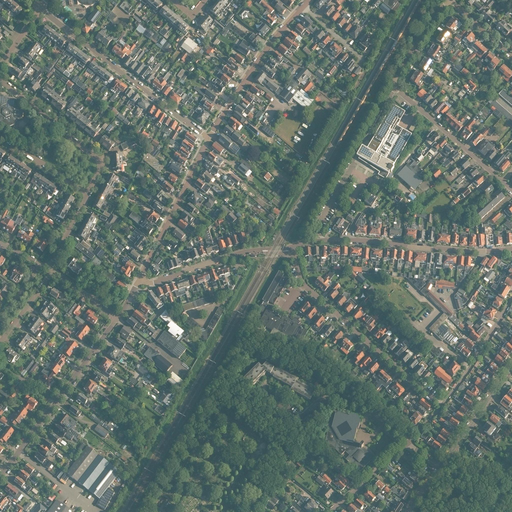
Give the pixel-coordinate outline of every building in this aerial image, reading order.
[(9,8),(14,2),(11,0),(7,0),(0,8),(0,10),(1,11),(6,5),(9,8)] [(157,0),(152,6),(154,8),(153,11),(156,13),(158,11),(157,10),(162,4),(157,0)] [(229,3),(225,0),(218,0),(218,1),(225,8),(228,10),(230,9),(227,6),(229,3)] [(261,17),(265,20),(271,25),(275,21),(274,20),(275,17),(273,15),(271,13),(273,10),(262,0),(257,0),(254,3),(257,6),(259,4),(266,10),(264,13),(262,15),(261,17)] [(275,2),(273,4),(272,5),(282,14),(286,10),(281,6),(283,4),(278,0),(275,0),(275,1),(275,2)] [(317,0),(314,4),(319,9),(325,2),(327,4),(330,0),(317,0)] [(380,0),(385,4),(394,11),(398,7),(400,4),(395,0),(380,0)] [(473,0),(465,0),(465,1),(470,6),(472,3),(479,8),(476,10),(479,12),(483,8),(481,6),(476,2),(473,0)] [(223,10),(225,8),(218,1),(214,6),(223,13),(225,15),(226,13),(223,10)] [(14,2),(9,8),(6,11),(8,12),(11,9),(14,12),(17,14),(22,9),(19,6),(14,2)] [(382,3),(379,8),(387,14),(390,10),(382,3)] [(324,13),(329,17),(335,9),(330,5),(324,13)] [(330,18),(332,20),(333,21),(334,21),(335,22),(339,16),(337,14),(341,8),(338,5),(335,9),(334,11),(335,12),(330,18)] [(223,13),(214,6),(210,10),(217,17),(220,14),(221,15),(223,13)] [(159,13),(164,17),(170,11),(165,7),(159,13)] [(249,12),(243,7),(236,15),(242,19),(249,12)] [(485,20),(490,15),(492,12),(493,11),(491,9),(489,11),(486,8),(485,10),(480,15),(485,20)] [(87,19),(88,20),(81,30),(86,34),(90,28),(89,28),(93,23),(94,24),(101,14),(95,9),(87,19)] [(170,11),(164,17),(169,21),(174,15),(170,11)] [(490,24),(494,19),(496,17),(492,12),(490,15),(485,20),(490,24)] [(341,27),(341,28),(346,22),(343,20),(346,16),(344,14),(337,24),(339,26),(339,27),(340,27),(341,27)] [(174,15),(169,21),(174,25),(178,19),(179,19),(174,15)] [(202,20),(210,27),(211,27),(214,23),(213,22),(212,21),(213,21),(206,15),(204,18),(203,17),(201,19),(202,20)] [(303,20),(301,21),(303,23),(302,24),(306,28),(305,28),(314,36),(320,30),(316,26),(313,29),(310,26),(309,26),(311,23),(312,23),(306,17),(305,17),(305,18),(304,18),(303,19),(303,20)] [(452,17),(449,22),(455,27),(457,28),(461,24),(452,17)] [(179,19),(178,19),(174,25),(178,29),(184,23),(179,19)] [(348,24),(343,30),(344,30),(344,31),(345,32),(346,31),(348,33),(355,23),(356,22),(357,23),(359,21),(356,19),(354,22),(350,26),(348,24)] [(210,27),(202,20),(198,25),(200,27),(198,30),(203,35),(205,34),(207,32),(205,30),(206,31),(210,27)] [(215,20),(213,22),(214,23),(222,30),(224,28),(222,26),(215,20)] [(502,20),(500,22),(496,27),(501,31),(505,26),(507,24),(502,20)] [(262,33),(263,35),(269,29),(260,21),(258,24),(260,25),(256,29),(260,32),(262,33)] [(234,25),(230,22),(226,26),(231,29),(243,39),(246,34),(234,25)] [(455,27),(449,22),(445,27),(454,33),(455,31),(453,29),(455,27)] [(189,31),(188,31),(186,29),(189,27),(184,23),(178,29),(176,32),(180,35),(176,41),(177,42),(178,43),(185,35),(185,36),(189,31)] [(299,24),(297,27),(296,26),(295,27),(296,28),(295,29),(299,33),(298,35),(301,38),(303,36),(301,35),(303,32),(304,33),(305,33),(307,35),(309,33),(306,29),(303,27),(302,27),(299,24)] [(507,24),(505,26),(501,31),(505,36),(511,29),(507,24)] [(42,42),(47,35),(52,29),(47,25),(45,27),(42,25),(38,31),(38,32),(38,31),(43,35),(40,40),(42,42)] [(349,35),(350,35),(349,36),(352,38),(353,37),(355,39),(362,30),(356,26),(349,35)] [(96,38),(101,43),(107,36),(104,33),(106,30),(104,28),(96,38)] [(153,32),(148,28),(145,33),(150,37),(153,32)] [(52,39),(57,33),(52,29),(47,35),(49,37),(47,40),(50,42),(52,39)] [(315,36),(318,38),(316,40),(318,42),(324,34),(322,33),(322,32),(321,31),(320,31),(320,30),(315,36)] [(442,30),(439,35),(445,40),(447,37),(450,39),(451,37),(442,30)] [(289,35),(297,43),(301,38),(298,35),(297,36),(292,32),(291,32),(290,33),(290,34),(289,35)] [(462,40),(465,42),(464,44),(467,47),(469,45),(476,38),(474,36),(469,32),(468,34),(466,32),(463,36),(464,38),(462,40)] [(61,37),(57,33),(52,39),(56,43),(61,37)] [(260,40),(254,34),(251,37),(248,40),(255,45),(260,40)] [(369,45),(365,42),(368,38),(363,34),(359,39),(362,41),(358,46),(365,51),(367,48),(367,47),(369,45)] [(107,36),(101,43),(106,47),(114,37),(112,35),(109,38),(107,36)] [(374,44),(378,39),(373,35),(369,40),(374,44)] [(448,41),(445,40),(439,35),(436,40),(445,46),(448,41)] [(326,36),(321,41),(318,44),(321,47),(323,48),(330,40),(328,38),(328,37),(327,36),(326,36)] [(62,47),(66,41),(61,37),(56,43),(52,48),(54,49),(58,44),(62,47)] [(185,37),(180,44),(185,47),(190,41),(185,37)] [(292,45),(296,48),(297,46),(287,37),(286,39),(285,39),(283,41),(283,42),(290,48),(292,45)] [(112,51),(117,55),(121,49),(123,47),(123,46),(125,44),(120,40),(119,41),(118,41),(118,42),(115,45),(116,46),(112,51)] [(249,51),(250,50),(248,49),(250,45),(246,42),(243,40),(241,45),(239,48),(236,45),(234,48),(246,56),(248,53),(249,53),(250,51),(249,51)] [(167,50),(170,45),(166,41),(162,47),(167,50)] [(190,41),(185,47),(190,51),(195,45),(190,41)] [(475,53),(482,46),(477,41),(471,48),(473,50),(473,51),(474,52),(475,53)] [(45,48),(41,44),(38,42),(36,44),(33,42),(29,48),(38,54),(41,49),(44,50),(45,48)] [(204,43),(203,46),(212,53),(214,51),(204,43)] [(327,47),(323,52),(329,57),(333,52),(338,47),(338,46),(338,45),(337,44),(336,44),(334,43),(329,48),(327,47)] [(71,53),(75,47),(70,44),(66,49),(62,55),(64,56),(66,54),(68,56),(71,53)] [(430,49),(439,55),(441,52),(443,53),(444,51),(434,44),(430,49)] [(195,45),(190,51),(195,55),(200,48),(195,45)] [(286,51),(290,54),(291,53),(282,45),(280,46),(279,47),(278,48),(278,49),(284,54),(286,51)] [(123,46),(123,47),(121,49),(117,55),(122,58),(125,54),(128,55),(131,51),(129,49),(128,50),(128,49),(124,46),(123,46)] [(210,56),(212,53),(203,46),(201,49),(205,52),(210,56)] [(472,55),(473,56),(474,56),(476,54),(480,57),(478,59),(480,61),(483,58),(481,57),(487,50),(482,46),(475,53),(474,52),(472,55)] [(76,57),(80,51),(75,47),(71,53),(68,56),(67,59),(68,60),(72,54),(76,57)] [(333,52),(329,57),(333,61),(335,63),(341,55),(339,54),(342,50),(341,49),(341,48),(339,47),(338,47),(333,52)] [(35,60),(39,54),(38,54),(29,48),(25,53),(32,58),(35,60)] [(439,55),(430,49),(427,54),(438,61),(439,59),(437,58),(439,55)] [(232,53),(237,56),(235,59),(241,63),(242,63),(243,62),(243,60),(244,59),(233,50),(232,53)] [(79,63),(80,61),(85,55),(80,51),(76,57),(71,62),(73,63),(75,60),(79,63)] [(141,51),(137,56),(133,61),(129,67),(131,69),(132,70),(133,70),(134,71),(139,63),(137,61),(144,53),(141,51)] [(276,52),(275,54),(274,54),(273,55),(273,56),(272,56),(274,58),(273,59),(279,64),(283,60),(286,63),(287,61),(276,52)] [(183,61),(187,56),(183,53),(179,58),(183,61)] [(344,53),(336,63),(338,65),(339,64),(341,66),(344,63),(349,57),(349,56),(347,54),(346,55),(345,53),(344,53)] [(490,63),(495,58),(490,53),(485,59),(490,63)] [(130,55),(128,57),(124,63),(124,64),(124,65),(125,66),(126,66),(128,67),(133,61),(137,56),(135,54),(133,57),(130,55)] [(83,67),(85,64),(90,59),(85,55),(80,61),(79,63),(78,63),(83,67)] [(454,55),(449,61),(453,64),(456,60),(457,58),(458,58),(454,55)] [(434,63),(425,57),(422,62),(431,68),(434,63)] [(23,70),(26,72),(32,65),(29,63),(29,62),(22,58),(18,63),(21,65),(20,67),(23,70)] [(235,61),(231,58),(227,63),(237,70),(238,70),(240,68),(239,67),(240,66),(239,65),(234,62),(235,61)] [(271,58),(269,61),(268,60),(267,61),(268,62),(267,63),(274,68),(276,65),(281,70),(282,68),(280,66),(271,58)] [(500,62),(495,58),(490,63),(488,65),(487,64),(485,67),(487,68),(491,72),(500,62)] [(347,69),(351,72),(354,68),(356,65),(354,64),(355,62),(354,62),(354,61),(354,60),(353,60),(350,59),(342,69),(345,71),(347,69)] [(98,65),(93,61),(89,67),(85,71),(87,73),(88,71),(92,73),(94,71),(98,65)] [(45,66),(43,69),(44,70),(49,73),(50,72),(52,67),(54,65),(51,63),(50,62),(46,67),(45,66)] [(141,62),(134,71),(136,73),(136,74),(138,75),(138,74),(139,75),(146,66),(141,62)] [(431,68),(422,62),(418,67),(425,71),(424,72),(427,74),(431,68)] [(41,68),(33,63),(31,66),(38,71),(41,68)] [(149,64),(140,76),(142,77),(142,78),(143,79),(144,79),(145,79),(153,69),(151,67),(151,66),(149,64)] [(157,64),(145,80),(148,82),(149,83),(150,83),(154,78),(152,75),(159,65),(157,64)] [(98,74),(103,69),(98,65),(94,71),(92,73),(91,74),(93,75),(96,72),(98,74)] [(262,70),(272,78),(275,74),(265,65),(263,67),(262,68),(262,69),(262,70)] [(333,65),(327,72),(331,74),(336,68),(333,65)] [(503,75),(508,69),(503,65),(498,70),(503,75)] [(217,66),(215,68),(219,71),(217,74),(215,76),(219,79),(226,85),(227,84),(227,85),(229,82),(229,81),(230,80),(224,75),(225,73),(217,66)] [(234,74),(235,73),(227,66),(223,70),(226,72),(232,77),(233,76),(234,76),(235,75),(234,74)] [(27,73),(26,72),(23,70),(22,71),(16,67),(12,73),(18,77),(22,80),(27,73)] [(351,75),(355,78),(357,75),(361,70),(358,67),(351,75)] [(35,81),(30,87),(35,91),(40,85),(38,83),(42,78),(39,75),(44,70),(43,69),(41,68),(35,76),(37,78),(35,81)] [(311,74),(304,68),(303,69),(301,71),(308,77),(311,74)] [(103,78),(107,72),(103,69),(98,74),(94,80),(96,81),(97,79),(98,79),(100,76),(103,78)] [(177,76),(181,78),(185,71),(182,69),(177,76)] [(511,75),(511,72),(508,69),(503,75),(502,77),(501,76),(499,78),(500,80),(502,78),(507,82),(509,80),(508,79),(511,75)] [(300,83),(301,82),(304,85),(309,80),(310,78),(308,77),(301,71),(295,78),(300,83)] [(416,71),(413,75),(421,81),(423,77),(424,78),(425,77),(427,75),(424,73),(422,75),(416,71)] [(104,81),(103,82),(106,85),(112,76),(107,72),(103,78),(102,80),(104,81)] [(168,72),(156,88),(157,89),(157,90),(159,91),(160,91),(166,83),(165,82),(170,74),(168,72)] [(266,84),(275,92),(279,87),(261,72),(255,79),(260,84),(263,80),(267,83),(266,84)] [(421,81),(413,75),(410,80),(419,86),(422,82),(421,81)] [(154,87),(156,88),(163,78),(161,77),(161,78),(160,78),(158,80),(156,79),(152,85),(152,86),(153,87),(154,87)] [(116,92),(122,83),(117,79),(110,90),(113,92),(114,91),(116,92)] [(217,91),(219,93),(220,92),(221,92),(221,91),(222,91),(223,90),(223,89),(224,87),(221,84),(222,83),(217,79),(216,81),(214,79),(212,81),(216,84),(214,87),(218,90),(217,91)] [(279,95),(288,103),(292,98),(298,90),(295,88),(298,84),(293,79),(289,83),(283,90),(279,95)] [(302,88),(306,92),(313,84),(309,80),(304,85),(302,88)] [(169,81),(163,89),(164,90),(162,93),(164,94),(164,95),(165,96),(166,96),(171,90),(169,88),(172,83),(169,81)] [(476,87),(470,81),(468,82),(472,86),(473,87),(471,89),(473,91),(476,87)] [(41,95),(46,99),(51,93),(53,90),(54,88),(47,82),(39,92),(42,94),(41,95)] [(127,86),(122,83),(116,92),(117,93),(118,94),(120,91),(123,92),(127,86)] [(251,90),(257,95),(258,92),(262,95),(264,93),(254,85),(253,87),(252,87),(251,88),(251,89),(251,90)] [(465,85),(462,88),(469,94),(472,91),(465,85)] [(195,86),(193,88),(197,91),(201,94),(203,96),(204,94),(206,92),(202,89),(195,86)] [(275,92),(279,95),(283,90),(279,87),(275,92)] [(473,97),(479,89),(477,87),(470,94),(473,97)] [(299,104),(306,110),(314,99),(306,92),(302,88),(299,91),(298,90),(292,98),(299,104)] [(426,97),(423,100),(427,104),(432,98),(430,97),(436,91),(433,88),(428,94),(427,94),(425,96),(426,97)] [(122,98),(124,99),(127,96),(129,98),(134,92),(133,92),(133,91),(132,90),(131,90),(129,89),(122,98)] [(217,96),(218,96),(209,89),(206,92),(204,94),(209,98),(214,101),(216,99),(218,97),(217,96)] [(60,92),(56,96),(51,103),(56,107),(62,98),(59,96),(63,91),(61,90),(60,92)] [(173,101),(179,93),(178,92),(179,91),(178,90),(175,94),(173,92),(169,98),(169,99),(171,100),(172,100),(173,101)] [(179,93),(173,101),(175,102),(175,103),(176,104),(177,104),(182,98),(180,97),(183,92),(181,90),(179,93)] [(246,96),(245,97),(251,102),(253,100),(256,102),(257,101),(259,103),(260,101),(261,100),(254,93),(252,95),(249,92),(247,94),(246,95),(246,96)] [(0,125),(5,123),(9,126),(15,123),(15,121),(18,118),(22,117),(23,110),(21,108),(19,109),(17,107),(18,105),(9,98),(7,99),(0,93),(0,125)] [(56,96),(51,93),(46,99),(51,103),(56,96)] [(139,97),(139,96),(139,95),(138,95),(137,95),(135,93),(131,99),(130,99),(127,104),(128,105),(130,103),(133,105),(139,97)] [(102,94),(97,102),(100,104),(105,98),(106,97),(102,94)] [(190,97),(186,95),(182,102),(185,104),(188,99),(190,97)] [(436,96),(428,104),(432,108),(437,103),(435,100),(438,97),(436,96)] [(204,97),(199,104),(206,109),(207,109),(210,111),(212,109),(213,109),(214,107),(214,106),(212,105),(213,103),(204,97)] [(67,113),(65,115),(70,118),(75,113),(79,108),(77,106),(75,108),(73,106),(78,100),(75,98),(70,104),(71,105),(65,111),(67,113)] [(138,111),(145,101),(143,100),(144,99),(142,98),(142,99),(141,98),(136,105),(138,107),(137,108),(136,110),(138,111)] [(241,103),(240,103),(248,109),(250,107),(256,111),(257,109),(250,103),(250,104),(244,99),(242,101),(241,102),(241,103)] [(61,100),(56,107),(61,111),(66,104),(61,100)] [(147,102),(145,101),(138,111),(137,114),(139,115),(143,108),(145,110),(150,104),(149,104),(149,103),(147,102)] [(437,114),(440,111),(443,114),(446,111),(448,108),(445,106),(441,102),(434,110),(437,114)] [(360,160),(360,161),(358,164),(365,168),(385,179),(397,158),(411,133),(396,125),(404,111),(392,104),(387,113),(383,122),(372,141),(370,140),(368,144),(363,148),(362,147),(361,146),(356,155),(357,156),(360,157),(359,159),(360,160)] [(70,118),(75,122),(81,114),(78,112),(82,107),(81,106),(79,108),(70,118)] [(195,111),(197,113),(206,119),(207,117),(208,116),(209,115),(209,114),(203,110),(203,109),(199,106),(195,111)] [(238,106),(238,107),(237,107),(236,108),(236,109),(235,109),(241,114),(243,112),(250,118),(252,115),(245,109),(244,110),(238,106)] [(110,112),(116,117),(119,113),(113,108),(112,109),(110,112)] [(233,114),(232,115),(233,116),(243,125),(247,121),(236,112),(235,111),(234,112),(233,112),(232,114),(233,114)] [(81,114),(75,122),(79,126),(90,113),(88,112),(84,116),(81,114)] [(90,113),(79,126),(84,130),(89,124),(91,122),(87,119),(89,117),(91,114),(90,113)] [(161,113),(155,125),(159,127),(166,116),(164,115),(164,114),(163,113),(162,114),(161,113)] [(206,119),(197,113),(196,115),(198,117),(196,119),(202,124),(203,123),(204,123),(205,121),(205,120),(206,119)] [(443,119),(448,123),(453,118),(448,113),(443,119)] [(464,131),(460,135),(462,137),(464,138),(466,140),(472,133),(468,130),(475,122),(474,122),(479,117),(476,115),(463,130),(464,131)] [(162,131),(164,132),(171,119),(169,118),(168,117),(168,118),(166,117),(163,124),(165,125),(162,131)] [(230,126),(235,130),(236,128),(237,130),(241,125),(238,123),(232,118),(231,120),(230,120),(229,121),(229,122),(232,125),(230,126)] [(453,118),(448,123),(453,127),(457,122),(453,118)] [(172,121),(167,130),(166,130),(165,133),(167,134),(168,135),(170,131),(171,128),(174,129),(177,123),(177,122),(175,122),(172,121)] [(89,124),(84,130),(89,134),(93,128),(97,123),(95,122),(93,124),(91,126),(89,124)] [(457,122),(453,127),(457,132),(462,126),(457,122)] [(93,128),(89,134),(93,137),(98,132),(100,129),(97,127),(98,124),(97,123),(93,128)] [(248,123),(245,126),(256,136),(257,131),(248,123)] [(240,138),(241,137),(228,126),(227,125),(225,128),(223,131),(237,142),(238,141),(243,145),(245,142),(240,138)] [(264,126),(262,129),(271,137),(274,134),(264,126)] [(473,144),(475,146),(480,140),(480,141),(483,138),(489,130),(487,128),(486,128),(480,134),(479,135),(478,134),(476,136),(470,142),(471,142),(471,143),(472,144),(473,144)] [(185,134),(186,134),(184,137),(193,144),(194,143),(195,143),(195,142),(195,141),(197,138),(187,131),(185,134)] [(430,149),(432,147),(430,145),(438,135),(434,132),(433,132),(428,138),(427,137),(423,141),(425,142),(428,138),(430,141),(426,145),(426,146),(430,149)] [(99,142),(104,146),(109,140),(110,140),(111,138),(112,137),(107,133),(99,142)] [(218,140),(235,154),(240,149),(223,134),(218,140)] [(110,140),(109,140),(104,146),(109,150),(112,147),(113,148),(119,146),(118,144),(111,138),(110,140)] [(434,152),(437,148),(441,151),(443,149),(442,149),(446,143),(442,139),(437,145),(436,143),(432,147),(430,149),(434,152)] [(477,149),(484,155),(487,152),(489,153),(495,146),(487,139),(477,149)] [(130,143),(122,147),(123,150),(137,143),(135,140),(130,143)] [(181,145),(184,146),(190,151),(194,147),(187,142),(185,140),(184,141),(182,143),(181,145)] [(226,150),(216,142),(212,147),(220,154),(222,151),(224,153),(226,151),(226,150)] [(441,151),(444,154),(446,156),(450,152),(451,152),(454,149),(448,144),(443,150),(443,149),(441,151)] [(152,145),(147,152),(152,156),(157,150),(152,145)] [(177,151),(180,154),(181,153),(187,158),(187,157),(188,157),(189,156),(189,155),(190,153),(180,146),(177,151)] [(490,160),(491,160),(496,154),(494,152),(495,150),(494,149),(495,149),(494,148),(487,156),(489,158),(489,159),(490,160)] [(456,151),(442,163),(445,167),(453,159),(454,161),(460,155),(456,151)] [(498,156),(493,162),(495,164),(495,165),(496,166),(498,167),(503,161),(503,162),(510,153),(508,151),(504,155),(501,153),(498,156)] [(111,156),(112,162),(125,161),(125,157),(122,157),(122,152),(116,153),(116,155),(111,156)] [(215,159),(218,161),(220,160),(211,152),(210,154),(209,154),(208,155),(208,156),(207,157),(213,161),(215,159)] [(143,159),(159,172),(164,166),(148,153),(143,159)] [(176,163),(180,166),(181,164),(184,165),(185,165),(186,163),(185,163),(187,160),(176,153),(174,155),(176,157),(177,156),(179,158),(176,163)] [(415,158),(413,160),(414,161),(417,164),(419,162),(423,158),(418,154),(415,158)] [(11,166),(16,159),(11,156),(4,165),(8,167),(6,170),(8,171),(11,166)] [(506,158),(503,162),(499,168),(503,171),(508,166),(511,162),(506,158)] [(13,175),(21,163),(16,159),(11,166),(15,168),(12,172),(11,174),(13,175)] [(469,164),(465,159),(460,164),(459,163),(457,165),(460,168),(462,166),(464,168),(469,164)] [(182,169),(179,168),(180,166),(176,163),(171,160),(166,167),(178,175),(179,173),(180,172),(181,171),(181,170),(182,169)] [(125,161),(112,162),(112,168),(116,168),(117,171),(122,171),(121,165),(123,165),(123,161),(125,161)] [(207,169),(208,170),(211,172),(213,173),(214,174),(216,174),(218,172),(219,170),(214,166),(207,161),(204,165),(208,168),(207,169)] [(16,174),(17,172),(20,175),(26,166),(21,163),(13,175),(15,176),(16,174)] [(406,163),(396,174),(414,189),(424,178),(421,176),(419,174),(413,169),(406,163)] [(243,164),(239,169),(247,176),(251,171),(243,164)] [(416,165),(413,169),(419,174),(422,171),(416,165)] [(20,175),(18,178),(20,179),(22,175),(26,178),(32,170),(26,166),(20,175)] [(457,170),(454,167),(449,171),(452,175),(457,170)] [(465,174),(470,179),(478,172),(474,168),(469,172),(468,171),(465,174)] [(431,173),(436,178),(441,173),(437,169),(431,173)] [(213,178),(203,170),(199,174),(209,183),(213,178)] [(135,177),(139,181),(144,175),(140,171),(135,177)] [(36,185),(42,177),(36,173),(31,181),(34,183),(33,184),(34,185),(32,187),(34,188),(36,185)] [(115,180),(116,177),(110,173),(107,179),(119,185),(120,183),(117,182),(118,181),(115,180)] [(232,173),(229,177),(237,184),(240,180),(232,173)] [(177,179),(178,178),(172,174),(170,177),(166,174),(164,177),(168,180),(169,179),(174,183),(175,181),(176,181),(177,180),(177,179)] [(463,180),(462,178),(464,176),(462,174),(460,176),(455,180),(459,184),(463,180)] [(161,181),(158,185),(163,188),(169,192),(171,190),(172,190),(173,189),(172,189),(173,188),(163,179),(163,178),(159,175),(157,177),(161,181)] [(224,179),(226,181),(225,181),(227,183),(228,183),(231,185),(233,182),(225,175),(224,175),(223,175),(222,176),(222,177),(222,178),(222,179),(223,179),(224,179)] [(484,180),(480,175),(472,183),(476,187),(484,180)] [(42,177),(36,185),(39,187),(39,188),(35,193),(37,194),(39,192),(47,180),(42,177)] [(119,185),(107,179),(104,184),(111,188),(112,185),(117,188),(119,185)] [(210,188),(205,184),(199,179),(197,182),(196,181),(195,183),(195,184),(201,189),(206,193),(210,188)] [(47,180),(39,192),(41,193),(43,190),(46,192),(52,183),(47,180)] [(482,192),(483,191),(486,195),(493,189),(491,186),(492,186),(487,181),(485,183),(485,184),(477,190),(479,192),(482,192)] [(57,187),(52,183),(44,195),(46,196),(47,194),(48,194),(49,193),(52,195),(57,187)] [(113,189),(111,188),(104,184),(101,189),(113,196),(114,194),(112,193),(113,189)] [(219,194),(222,191),(214,185),(212,188),(219,194)] [(467,188),(461,194),(464,197),(470,192),(467,188)] [(101,189),(99,195),(105,198),(108,200),(110,197),(112,198),(113,196),(101,189)] [(162,200),(165,202),(169,197),(160,190),(155,196),(161,201),(162,200)] [(474,211),(481,219),(504,197),(498,190),(474,211)] [(134,200),(136,198),(130,193),(130,192),(128,191),(125,198),(128,200),(129,197),(134,200)] [(194,192),(190,197),(190,196),(188,199),(191,201),(195,204),(196,202),(198,200),(201,202),(203,200),(200,198),(194,192)] [(370,193),(364,201),(371,206),(377,198),(370,193)] [(209,198),(214,202),(215,200),(208,194),(206,196),(209,198)] [(67,195),(65,200),(71,203),(74,198),(67,195)] [(104,202),(105,198),(99,195),(96,200),(108,207),(109,205),(104,202)] [(214,203),(208,198),(204,204),(210,209),(214,203)] [(68,209),(71,203),(65,200),(64,200),(62,199),(60,204),(62,205),(68,209)] [(107,208),(108,207),(96,200),(93,206),(103,211),(105,207),(107,208)] [(154,201),(152,203),(149,207),(153,210),(154,208),(160,213),(161,213),(162,211),(164,208),(159,204),(158,204),(154,201)] [(186,208),(192,213),(194,210),(197,213),(199,210),(190,203),(188,205),(187,205),(186,207),(186,208)] [(511,203),(503,211),(509,217),(511,214),(511,203)] [(66,214),(68,209),(62,205),(59,210),(66,214)] [(0,227),(5,230),(9,224),(11,219),(6,217),(9,211),(6,210),(0,220),(2,222),(0,224),(0,227)] [(66,214),(59,210),(57,213),(54,212),(53,215),(47,211),(45,214),(53,220),(56,217),(58,218),(59,217),(63,219),(64,217),(65,217),(66,215),(65,214),(66,214)] [(146,223),(147,222),(133,211),(129,217),(144,228),(142,231),(148,235),(149,235),(150,233),(150,232),(153,229),(146,223)] [(152,220),(155,222),(159,218),(156,216),(156,215),(151,211),(149,213),(148,212),(144,216),(150,222),(152,220)] [(188,224),(190,225),(193,222),(193,221),(194,219),(185,211),(184,213),(183,213),(182,215),(181,216),(183,218),(182,219),(188,224)] [(226,217),(231,223),(236,218),(231,213),(228,216),(226,217)] [(360,234),(361,219),(363,216),(364,216),(365,215),(362,213),(359,217),(355,225),(354,233),(355,233),(355,234),(357,234),(358,233),(360,234)] [(88,214),(85,219),(92,223),(95,218),(88,214)] [(112,224),(116,217),(112,214),(104,226),(108,229),(112,224)] [(9,224),(5,230),(11,234),(15,228),(14,227),(17,223),(20,224),(23,218),(20,217),(18,221),(16,220),(15,222),(11,219),(9,224)] [(337,231),(342,224),(345,220),(339,217),(336,222),(337,222),(333,228),(337,231)] [(85,219),(83,225),(90,228),(92,223),(85,219)] [(503,224),(510,230),(511,228),(511,222),(509,219),(503,224)] [(181,220),(180,222),(179,222),(178,223),(178,224),(184,229),(186,227),(189,230),(192,232),(195,229),(190,225),(188,224),(187,225),(181,220)] [(342,224),(337,231),(342,234),(347,227),(342,224)] [(17,236),(23,240),(26,234),(28,231),(25,229),(26,226),(23,225),(20,230),(17,236)] [(83,225),(80,230),(87,233),(90,228),(83,225)] [(147,241),(144,239),(146,236),(140,232),(136,228),(134,231),(137,233),(134,238),(144,245),(147,241)] [(173,233),(181,239),(185,234),(177,228),(173,233)] [(206,230),(209,239),(213,252),(215,251),(216,252),(217,251),(218,250),(216,243),(212,244),(207,228),(206,230)] [(28,231),(23,240),(29,243),(32,238),(35,239),(36,236),(37,235),(38,233),(33,230),(31,233),(28,231)] [(89,235),(80,230),(77,235),(87,240),(89,235)] [(237,244),(239,243),(235,230),(232,231),(233,234),(234,234),(234,237),(231,238),(234,245),(235,246),(237,245),(237,244)] [(237,231),(241,243),(243,242),(244,243),(246,242),(246,241),(247,241),(244,233),(241,234),(239,230),(237,231)] [(140,250),(144,245),(134,238),(131,236),(129,239),(134,243),(134,242),(136,243),(134,246),(140,250)] [(48,244),(43,239),(42,240),(37,238),(33,245),(37,247),(42,252),(48,244)] [(210,253),(213,252),(209,239),(206,240),(208,246),(204,247),(207,254),(208,254),(210,254),(210,253)] [(80,243),(87,249),(90,246),(83,240),(80,243)] [(177,245),(171,241),(170,241),(169,243),(167,245),(173,250),(175,251),(179,247),(177,245)] [(114,246),(121,252),(124,248),(116,243),(114,246)] [(92,259),(95,255),(82,245),(79,250),(84,254),(86,251),(87,252),(86,252),(89,254),(87,256),(92,259)] [(133,251),(134,250),(134,249),(131,247),(127,253),(137,259),(138,257),(139,255),(133,251)] [(189,248),(190,251),(191,251),(193,258),(195,258),(196,258),(197,258),(198,257),(199,256),(197,249),(193,251),(192,247),(189,248)] [(185,261),(188,260),(189,260),(190,260),(190,259),(191,259),(189,252),(186,253),(185,250),(179,252),(179,255),(181,254),(184,261),(185,261)] [(426,271),(428,271),(429,264),(433,264),(434,255),(428,254),(426,271)] [(169,270),(175,268),(173,261),(171,258),(170,258),(169,256),(168,256),(168,255),(166,256),(167,256),(165,257),(165,256),(164,257),(163,258),(163,259),(164,259),(166,267),(168,266),(169,270)] [(71,269),(77,274),(81,268),(72,261),(74,259),(71,256),(65,264),(68,267),(71,269)] [(96,257),(90,265),(88,267),(94,271),(101,261),(96,257)] [(132,272),(135,266),(128,262),(129,261),(126,257),(125,258),(123,261),(123,263),(126,265),(124,268),(132,272)] [(155,262),(153,264),(154,264),(150,268),(156,275),(161,270),(155,264),(156,263),(158,264),(161,260),(158,257),(155,261),(155,262)] [(480,272),(484,266),(488,260),(484,257),(480,263),(482,265),(478,270),(480,272)] [(497,260),(492,257),(485,268),(489,271),(490,269),(492,266),(494,264),(497,260)] [(173,261),(175,268),(181,265),(180,263),(181,262),(180,258),(173,261)] [(128,277),(132,272),(124,268),(120,265),(117,264),(116,266),(116,268),(120,270),(118,274),(123,278),(124,277),(128,277)] [(227,266),(221,268),(227,284),(226,282),(228,281),(226,276),(229,275),(229,274),(229,273),(229,272),(227,266)] [(19,279),(23,275),(22,274),(24,271),(18,267),(16,270),(15,269),(12,274),(9,278),(13,281),(16,277),(19,279)] [(227,284),(221,268),(216,269),(218,276),(219,279),(222,278),(224,284),(227,284)] [(218,279),(214,269),(209,271),(212,281),(218,279)] [(495,272),(490,269),(489,271),(485,276),(490,280),(495,272)] [(116,280),(114,279),(115,277),(106,270),(105,272),(103,271),(101,273),(110,280),(108,283),(114,288),(115,287),(121,292),(122,291),(123,290),(123,289),(125,286),(119,281),(119,282),(116,280)] [(511,274),(506,271),(504,270),(503,272),(505,273),(503,275),(511,280),(511,274)] [(326,274),(322,279),(319,277),(314,282),(319,287),(324,281),(332,272),(330,271),(326,275),(326,274)] [(207,272),(201,274),(204,281),(209,279),(207,272)] [(262,312),(268,301),(273,304),(277,297),(276,296),(278,293),(279,294),(288,279),(280,275),(280,273),(278,272),(262,299),(263,300),(258,309),(262,312)] [(324,281),(319,287),(324,291),(329,286),(326,283),(330,278),(333,274),(332,272),(324,281)] [(8,294),(6,293),(9,289),(9,290),(12,287),(7,283),(9,280),(0,274),(0,280),(2,282),(2,281),(3,282),(2,284),(4,285),(0,290),(0,298),(1,299),(3,296),(6,298),(8,294)] [(204,281),(201,274),(196,276),(198,283),(201,282),(202,283),(204,290),(206,289),(205,285),(204,282),(204,281)] [(499,282),(510,289),(511,285),(511,280),(503,275),(502,278),(500,276),(497,281),(499,282)] [(197,291),(199,290),(194,276),(189,278),(191,285),(195,284),(197,291)] [(187,279),(181,281),(185,292),(187,297),(189,296),(186,287),(189,286),(187,279)] [(416,287),(423,280),(424,279),(419,279),(414,285),(416,287)] [(416,287),(419,290),(426,283),(423,280),(416,287)] [(185,292),(181,281),(176,283),(178,290),(177,290),(179,294),(185,292)] [(499,282),(497,285),(493,283),(492,285),(499,289),(507,294),(510,289),(499,282)] [(179,294),(177,290),(175,283),(169,285),(171,292),(174,291),(176,295),(179,294)] [(328,295),(332,299),(338,293),(336,291),(339,287),(335,283),(331,288),(332,289),(328,295)] [(172,296),(168,285),(166,286),(165,285),(163,286),(163,287),(162,287),(165,294),(168,293),(169,297),(171,302),(173,301),(172,296)] [(507,294),(499,289),(492,285),(490,287),(493,288),(492,289),(499,293),(498,295),(504,298),(507,294)] [(167,301),(163,293),(161,287),(156,290),(159,298),(162,297),(164,302),(167,301)] [(49,294),(57,299),(59,296),(63,298),(65,295),(57,290),(56,291),(53,288),(49,294)] [(466,292),(460,288),(455,294),(460,299),(461,298),(463,295),(466,292)] [(163,305),(162,302),(161,303),(151,291),(146,294),(147,295),(148,297),(149,297),(156,307),(159,305),(160,307),(163,305)] [(348,297),(349,297),(348,295),(347,294),(346,294),(345,294),(343,293),(341,296),(335,302),(340,306),(342,303),(343,304),(349,298),(348,297)] [(497,296),(496,298),(488,294),(487,296),(493,300),(500,305),(503,300),(497,296)] [(202,299),(204,305),(211,303),(209,296),(202,299)] [(500,305),(493,300),(487,296),(486,298),(493,303),(491,305),(498,309),(500,305)] [(343,308),(348,313),(352,307),(353,308),(357,305),(350,298),(346,302),(347,303),(343,308)] [(201,306),(204,305),(202,299),(199,300),(195,301),(197,307),(201,306)] [(54,306),(47,301),(43,307),(50,312),(52,313),(52,314),(54,315),(56,312),(54,311),(56,308),(54,306)] [(195,301),(189,303),(191,309),(197,307),(195,301)] [(298,310),(304,315),(307,311),(306,310),(310,305),(308,304),(308,303),(306,302),(305,302),(305,301),(298,310)] [(191,309),(189,303),(182,305),(184,311),(191,309)] [(69,314),(71,312),(75,306),(72,304),(66,312),(69,314)] [(139,308),(146,314),(148,312),(151,315),(153,312),(143,304),(139,308)] [(71,312),(76,315),(77,316),(79,312),(77,311),(80,307),(76,305),(75,306),(71,312)] [(279,317),(271,312),(273,307),(269,305),(258,324),(265,328),(266,326),(272,330),(280,317),(279,317)] [(494,315),(497,311),(488,306),(487,308),(486,308),(484,307),(483,309),(494,315)] [(50,312),(43,307),(39,312),(46,317),(50,321),(52,318),(50,316),(52,314),(52,313),(50,312)] [(312,308),(311,307),(305,315),(310,319),(312,321),(316,316),(314,314),(316,311),(314,309),(313,308),(312,308)] [(357,309),(351,316),(356,320),(358,317),(360,319),(363,315),(359,311),(361,308),(359,307),(357,310),(357,309)] [(491,320),(494,315),(483,309),(482,308),(480,312),(483,314),(483,315),(482,317),(487,321),(488,318),(491,320)] [(86,320),(93,325),(98,320),(92,315),(94,313),(89,309),(87,312),(86,314),(88,317),(86,320)] [(167,323),(169,325),(173,319),(166,309),(160,316),(167,323)] [(138,312),(137,311),(133,315),(143,324),(144,323),(148,326),(152,321),(139,310),(138,312)] [(289,343),(291,340),(300,345),(308,331),(301,327),(302,326),(298,324),(293,321),(280,314),(279,317),(280,317),(272,330),(269,335),(276,339),(277,338),(284,342),(284,341),(289,343)] [(319,315),(313,323),(311,325),(316,329),(319,331),(325,324),(322,322),(324,319),(322,318),(322,317),(321,316),(320,316),(319,315)] [(364,327),(369,322),(373,317),(371,316),(369,318),(366,315),(364,317),(359,323),(364,327)] [(374,326),(372,324),(378,317),(375,315),(374,317),(369,322),(364,327),(369,332),(374,326)] [(31,322),(41,330),(43,327),(40,325),(43,322),(36,317),(31,322)] [(135,325),(140,329),(142,326),(137,322),(131,318),(127,322),(133,327),(135,325)] [(166,325),(167,327),(168,327),(164,331),(176,340),(181,334),(184,336),(187,331),(180,328),(180,329),(175,325),(176,324),(173,319),(169,325),(167,323),(166,325)] [(474,326),(477,328),(475,330),(475,329),(474,330),(479,336),(485,330),(480,325),(483,322),(480,319),(474,326)] [(42,330),(31,322),(27,328),(37,336),(42,330)] [(75,327),(77,329),(79,330),(85,334),(89,329),(84,324),(83,325),(79,322),(78,324),(75,327)] [(443,339),(443,340),(450,332),(442,324),(433,333),(442,340),(443,339)] [(329,325),(325,330),(324,330),(322,329),(318,334),(320,336),(322,334),(327,337),(329,334),(334,329),(329,325)] [(58,330),(52,326),(49,330),(55,334),(58,330)] [(207,340),(205,330),(201,326),(197,331),(207,340)] [(469,335),(476,341),(480,337),(474,331),(469,326),(467,328),(472,333),(469,335)] [(511,332),(505,326),(503,328),(506,330),(508,332),(510,334),(511,335),(511,332)] [(122,334),(121,336),(127,340),(131,336),(133,337),(134,334),(124,327),(120,333),(122,334)] [(69,335),(71,333),(75,336),(81,340),(85,334),(79,330),(77,329),(75,332),(71,329),(70,331),(65,328),(63,330),(69,335)] [(160,336),(163,332),(159,328),(156,331),(155,331),(160,336)] [(378,328),(372,334),(377,339),(379,337),(380,338),(388,330),(386,328),(385,329),(383,328),(380,330),(378,328)] [(71,341),(67,338),(69,335),(63,330),(61,333),(66,338),(65,340),(67,342),(65,344),(67,346),(73,351),(77,345),(72,341),(71,341)] [(151,336),(157,341),(160,336),(155,331),(151,336)] [(186,349),(164,331),(163,332),(160,336),(157,341),(178,358),(186,349)] [(333,342),(335,344),(343,335),(338,331),(333,337),(335,339),(333,342)] [(380,340),(385,345),(390,339),(392,338),(391,337),(393,335),(391,334),(391,332),(389,331),(387,331),(385,334),(385,335),(380,340)] [(449,344),(455,337),(451,333),(451,332),(450,332),(443,340),(449,344)] [(26,344),(28,345),(30,343),(28,341),(31,338),(24,333),(20,338),(26,344)] [(511,346),(498,333),(496,336),(501,340),(505,343),(502,346),(506,350),(506,349),(510,352),(511,349),(511,346)] [(461,341),(470,349),(474,344),(463,334),(461,336),(464,338),(461,341)] [(42,339),(40,341),(45,345),(51,337),(48,335),(44,340),(42,339)] [(401,342),(398,339),(395,337),(387,347),(391,351),(397,345),(398,346),(401,342)] [(26,344),(20,338),(15,344),(22,349),(25,346),(27,347),(28,345),(26,344)] [(137,349),(127,342),(126,342),(123,340),(122,340),(119,338),(117,340),(115,342),(116,342),(115,343),(122,348),(124,345),(127,347),(134,352),(137,349)] [(342,347),(344,349),(344,348),(347,351),(353,345),(346,338),(340,344),(342,347)] [(304,340),(300,347),(305,348),(309,343),(304,340)] [(34,349),(38,352),(43,347),(45,348),(46,346),(45,345),(40,341),(34,349)] [(415,348),(417,350),(421,347),(423,345),(423,344),(422,344),(421,342),(420,341),(417,344),(418,345),(415,348)] [(399,347),(394,353),(398,357),(398,356),(400,357),(403,353),(402,352),(403,351),(403,350),(406,347),(407,348),(409,345),(406,343),(405,345),(401,342),(398,346),(399,347)] [(460,351),(459,352),(466,357),(470,352),(464,348),(465,347),(461,343),(456,348),(460,351)] [(73,351),(67,346),(65,350),(62,348),(61,350),(63,352),(69,356),(73,351)] [(111,349),(110,350),(118,355),(121,357),(123,356),(124,354),(113,346),(112,347),(110,349),(111,349)] [(509,354),(500,346),(498,348),(501,351),(499,353),(505,359),(509,354)] [(139,350),(166,373),(172,365),(150,347),(148,349),(147,350),(143,347),(142,348),(141,347),(139,350)] [(13,360),(18,354),(9,348),(5,354),(7,356),(6,358),(11,362),(13,360)] [(328,356),(331,359),(336,352),(333,349),(328,356)] [(405,353),(400,358),(405,362),(410,357),(410,356),(412,353),(411,352),(410,352),(409,350),(408,350),(407,349),(404,352),(405,353)] [(119,361),(121,358),(121,357),(118,355),(110,350),(108,352),(109,352),(108,354),(119,361)] [(360,362),(359,361),(364,356),(359,351),(354,357),(356,360),(354,363),(357,365),(360,362)] [(62,361),(65,357),(60,354),(59,355),(55,352),(54,353),(55,354),(53,356),(56,358),(53,362),(53,361),(52,362),(53,363),(60,368),(64,362),(62,361)] [(495,372),(498,367),(493,363),(494,362),(482,353),(481,356),(484,358),(483,359),(491,365),(489,367),(489,368),(495,372)] [(497,357),(494,360),(500,365),(504,360),(495,353),(493,354),(495,356),(496,356),(497,357)] [(278,361),(267,355),(265,358),(277,365),(278,361)] [(408,365),(412,369),(417,363),(420,359),(422,357),(420,356),(418,358),(415,361),(413,359),(408,365)] [(359,365),(361,367),(363,364),(366,367),(371,361),(367,357),(359,365)] [(102,362),(112,369),(113,367),(110,365),(112,362),(105,358),(104,358),(103,360),(103,361),(102,362)] [(453,361),(452,363),(447,359),(445,362),(446,363),(456,371),(460,366),(453,361)] [(419,375),(424,370),(424,369),(427,366),(425,364),(424,364),(421,361),(418,365),(419,366),(414,371),(419,375)] [(446,363),(445,362),(444,361),(443,363),(444,365),(447,367),(445,370),(446,371),(452,375),(456,371),(446,363)] [(27,371),(30,374),(30,373),(37,364),(35,362),(28,371),(27,371)] [(107,376),(112,369),(102,362),(100,364),(98,366),(99,367),(104,371),(102,373),(107,376)] [(366,374),(368,372),(370,370),(373,373),(379,367),(374,362),(368,369),(367,368),(363,372),(366,374)] [(60,368),(53,363),(49,369),(48,368),(46,370),(47,370),(53,375),(54,373),(56,374),(60,368)] [(291,389),(310,400),(314,392),(316,393),(316,391),(297,380),(298,378),(277,366),(275,369),(265,363),(262,367),(259,364),(243,379),(249,385),(248,386),(249,388),(266,372),(274,375),(273,377),(292,387),(291,389)] [(145,376),(149,371),(141,365),(138,370),(145,376)] [(452,380),(450,378),(444,372),(444,371),(439,366),(434,372),(439,377),(440,376),(447,382),(449,384),(452,380)] [(491,378),(495,373),(490,370),(490,369),(486,366),(482,371),(491,378)] [(476,371),(483,376),(481,379),(486,383),(490,378),(485,374),(485,373),(478,369),(476,371)] [(39,380),(48,387),(53,380),(50,378),(53,375),(47,370),(44,374),(44,373),(39,380)] [(376,386),(378,383),(386,374),(382,370),(379,373),(377,371),(372,376),(376,380),(373,383),(376,386)] [(94,377),(93,379),(98,383),(101,378),(105,382),(108,379),(96,371),(93,376),(94,377)] [(383,382),(386,384),(391,378),(386,374),(378,383),(376,386),(378,388),(380,385),(383,382)] [(472,378),(478,382),(476,385),(482,390),(486,385),(480,381),(480,380),(474,375),(472,378)] [(166,382),(172,388),(175,385),(176,386),(179,384),(170,376),(166,382)] [(132,377),(129,381),(130,382),(133,384),(135,386),(138,382),(132,377)] [(448,386),(439,379),(437,377),(436,379),(438,381),(440,383),(438,385),(437,387),(441,390),(442,389),(445,390),(448,386)] [(101,395),(103,393),(95,387),(97,385),(90,380),(89,380),(88,382),(86,385),(101,395)] [(392,395),(400,386),(395,382),(393,385),(391,383),(388,386),(386,389),(388,391),(390,393),(392,395)] [(482,391),(473,385),(472,384),(469,388),(470,389),(478,395),(482,391)] [(95,394),(97,392),(86,385),(85,387),(84,387),(83,389),(83,390),(90,394),(92,392),(95,394)] [(404,390),(400,386),(392,395),(391,396),(392,398),(396,393),(399,396),(404,390)] [(10,395),(12,397),(19,389),(16,387),(12,392),(10,395)] [(478,395),(470,389),(469,388),(466,392),(467,393),(475,399),(478,395)] [(159,399),(166,404),(173,395),(166,390),(159,399)] [(78,400),(76,402),(79,404),(81,402),(88,408),(90,404),(91,402),(81,394),(77,398),(78,400)] [(406,394),(401,399),(402,400),(404,401),(405,403),(410,397),(409,396),(406,394)] [(10,395),(8,398),(4,403),(6,405),(12,397),(10,395)] [(27,408),(30,411),(32,409),(33,409),(37,402),(31,398),(27,395),(24,399),(28,402),(24,406),(27,408)] [(511,407),(511,405),(511,399),(507,395),(505,397),(504,397),(502,399),(502,401),(500,403),(509,410),(511,407)] [(464,403),(469,407),(473,402),(465,396),(462,401),(456,396),(454,399),(463,405),(464,403)] [(419,403),(427,410),(431,406),(423,399),(419,403)] [(411,401),(415,405),(419,408),(417,411),(423,416),(427,411),(413,400),(411,401)] [(108,401),(104,406),(109,410),(113,405),(108,401)] [(463,405),(460,409),(453,403),(451,406),(458,411),(459,411),(464,415),(468,409),(463,405)] [(82,412),(73,405),(69,410),(78,417),(82,412)] [(165,410),(158,405),(155,410),(161,415),(165,410)] [(458,411),(451,406),(450,405),(448,408),(456,414),(454,416),(460,420),(464,415),(458,411)] [(495,410),(505,418),(509,414),(499,405),(495,410)] [(21,407),(17,413),(23,418),(28,412),(26,410),(27,408),(24,406),(23,408),(21,407)] [(409,410),(414,414),(412,417),(418,422),(422,417),(416,413),(416,412),(411,408),(409,410)] [(325,440),(328,441),(326,446),(335,449),(341,455),(346,449),(350,454),(345,459),(359,472),(373,457),(362,447),(363,446),(363,445),(362,445),(361,444),(361,445),(360,445),(354,439),(357,429),(358,429),(360,422),(359,420),(358,419),(357,418),(355,416),(350,415),(349,415),(349,416),(337,413),(338,411),(333,410),(330,423),(326,425),(328,428),(325,440)] [(19,424),(23,418),(17,413),(15,411),(8,420),(15,425),(17,422),(19,424)] [(65,414),(59,422),(65,427),(69,422),(66,420),(69,417),(65,414)] [(449,422),(455,427),(459,421),(457,419),(450,414),(448,417),(450,418),(448,417),(447,420),(449,422)] [(497,426),(501,422),(505,426),(507,423),(503,421),(502,422),(501,421),(502,421),(497,417),(497,418),(493,415),(489,420),(495,425),(497,426)] [(414,427),(418,422),(412,417),(410,419),(408,418),(407,420),(408,422),(414,427)] [(442,426),(445,428),(451,433),(455,428),(441,418),(439,420),(444,424),(442,426)] [(106,420),(102,426),(112,433),(116,428),(106,420)] [(487,422),(483,427),(485,429),(484,431),(489,435),(494,439),(495,439),(496,439),(497,438),(498,437),(498,436),(499,436),(499,435),(499,434),(496,432),(500,429),(496,426),(495,428),(488,422),(487,422)] [(105,437),(109,432),(98,424),(94,429),(105,437)] [(6,429),(4,432),(10,436),(14,430),(8,426),(8,427),(5,425),(4,427),(6,429)] [(64,431),(58,425),(54,430),(63,437),(65,435),(71,440),(74,436),(67,431),(66,433),(65,432),(63,431),(64,431)] [(440,430),(442,431),(440,433),(447,438),(450,434),(443,428),(440,426),(438,428),(441,429),(440,430)] [(76,437),(77,438),(79,435),(70,428),(67,431),(74,436),(76,437)] [(10,436),(4,432),(0,429),(0,440),(2,442),(3,440),(6,442),(10,436)] [(48,437),(55,443),(57,440),(64,445),(66,443),(52,432),(48,437)] [(436,439),(443,444),(446,439),(437,432),(435,434),(438,436),(436,439)] [(473,441),(478,446),(480,443),(484,446),(490,451),(492,449),(485,444),(477,436),(475,439),(474,439),(473,440),(473,441)] [(432,446),(438,450),(439,448),(440,449),(442,447),(441,446),(435,441),(431,438),(427,443),(431,446),(432,446)] [(56,446),(47,439),(43,444),(50,449),(49,450),(53,453),(56,450),(54,448),(56,446)] [(477,448),(472,443),(468,448),(470,450),(469,451),(474,455),(478,457),(482,452),(477,448)] [(39,450),(47,456),(49,454),(51,456),(53,453),(42,445),(39,450)] [(66,473),(77,482),(98,455),(87,446),(66,473)] [(279,458),(284,462),(287,459),(290,455),(286,451),(282,455),(279,458)] [(37,452),(33,457),(48,468),(52,463),(46,459),(37,452)] [(77,482),(88,490),(109,463),(98,455),(77,482)] [(329,464),(338,471),(340,468),(331,461),(329,464)] [(108,487),(120,472),(109,463),(88,490),(99,499),(108,487)] [(30,474),(29,475),(34,479),(39,473),(28,464),(24,469),(30,474)] [(63,473),(60,470),(55,476),(58,479),(63,473)] [(27,478),(31,481),(30,482),(35,486),(38,482),(22,471),(19,475),(26,480),(27,478)] [(402,481),(405,484),(404,484),(410,489),(411,488),(411,489),(412,487),(412,486),(413,485),(412,485),(413,483),(408,480),(409,479),(406,477),(400,471),(397,473),(402,477),(404,479),(402,481)] [(385,473),(384,474),(384,475),(382,477),(387,482),(385,484),(390,489),(394,484),(392,482),(395,479),(387,472),(386,473),(385,473)] [(345,486),(349,483),(350,481),(346,477),(341,473),(336,478),(338,479),(345,486)] [(413,473),(410,477),(407,475),(406,477),(409,479),(409,478),(414,482),(415,481),(416,481),(417,480),(417,481),(419,478),(418,478),(419,478),(413,473)] [(322,477),(329,483),(331,480),(324,474),(322,477)] [(321,485),(325,481),(318,475),(315,479),(321,485)] [(25,490),(27,488),(28,485),(18,477),(14,482),(21,487),(25,490)] [(345,486),(338,479),(336,481),(334,480),(332,482),(337,486),(338,485),(342,490),(345,486)] [(385,485),(384,486),(379,481),(375,485),(382,492),(384,490),(388,493),(390,490),(385,485)] [(5,490),(17,499),(21,494),(9,485),(5,490)] [(326,486),(320,492),(327,499),(333,493),(326,486)] [(108,487),(99,499),(96,504),(104,509),(114,492),(108,487)] [(394,493),(404,500),(409,494),(402,489),(400,492),(396,490),(396,489),(392,487),(390,490),(393,494),(394,493)] [(376,496),(375,497),(368,490),(363,496),(370,502),(373,499),(374,500),(376,502),(379,498),(376,496)] [(273,494),(272,496),(270,499),(275,503),(277,501),(279,499),(276,497),(273,494)] [(0,499),(0,501),(8,508),(10,506),(8,504),(10,502),(2,496),(0,499)] [(307,496),(304,499),(302,497),(301,499),(300,500),(303,502),(302,502),(304,504),(305,503),(306,504),(306,503),(314,510),(318,506),(309,498),(307,496)] [(400,511),(401,511),(399,511),(403,505),(396,501),(393,505),(385,498),(382,501),(390,509),(393,511),(400,511)] [(354,504),(360,509),(362,506),(365,508),(367,506),(358,499),(354,504)] [(72,511),(56,500),(47,511),(72,511)] [(275,504),(269,500),(266,503),(272,508),(275,504)] [(308,511),(312,511),(314,510),(306,503),(306,504),(305,503),(304,504),(302,502),(303,502),(300,500),(299,501),(297,504),(292,500),(289,504),(299,511),(301,508),(306,511),(307,511),(308,511)] [(8,508),(0,501),(0,508),(1,510),(3,507),(7,510),(8,508)]
